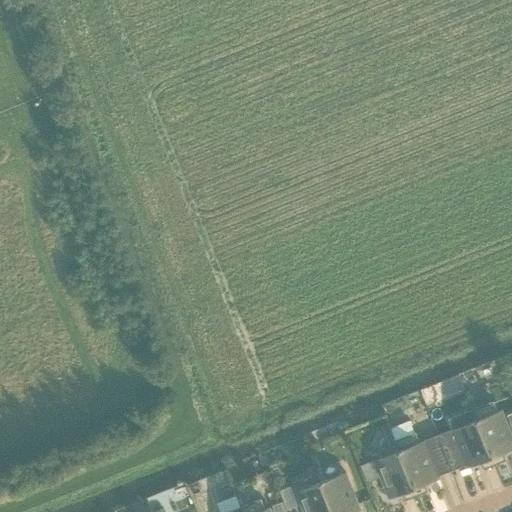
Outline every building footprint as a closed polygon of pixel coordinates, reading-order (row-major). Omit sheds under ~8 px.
[(494,401),(473,409),(478,420),(496,465),(507,460),(504,453),(511,449),(511,433),(503,410),(498,412),(494,401)] [(453,429),(439,435),(443,446),(453,470),(467,464),(468,467),(481,462),(484,469),(496,465),(478,420),(473,409),(449,419),(453,429)] [(411,420),(391,428),(395,440),(400,451),(418,496),(429,491),(426,484),(439,478),(438,476),(453,470),(443,446),(439,435),(420,443),(416,432),(411,420)] [(400,451),(375,461),(382,477),(390,498),(403,493),(406,500),(418,496),(400,451)] [(375,460),(362,465),(369,483),(382,477),(375,461),(375,460)] [(322,482),(333,511),(355,511),(361,510),(347,472),(322,482)] [(333,511),(322,482),(297,492),(305,511),(333,511)] [(291,486),(281,490),(289,510),(299,506),(291,486)] [(193,509),(206,501),(198,488),(185,495),(193,509)] [(243,511),(241,507),(236,496),(219,503),(220,507),(221,511),(243,511)] [(261,498),(241,507),(243,511),(271,511),(270,508),(266,510),(261,498)] [(273,505),(275,511),(286,511),(282,501),(273,505)]
